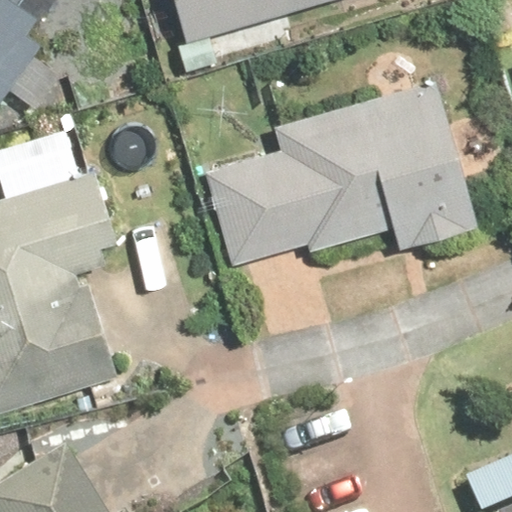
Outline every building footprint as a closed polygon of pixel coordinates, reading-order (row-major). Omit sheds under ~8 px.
[(0,0),(0,108),(47,33),(17,15),(26,0),(0,0)] [(162,0),(176,44),(317,0),(162,0)] [(279,135),(192,162),(226,272),(381,224),(388,247),(470,221),(424,73),(274,119),(279,135)] [(85,172),(0,197),(0,413),(111,380),(78,268),(111,258),(85,172)] [(121,511),(72,434),(0,478),(0,511),(121,511)] [(511,502),(486,511),(511,511),(511,446),(499,451),(511,485),(511,502)]
